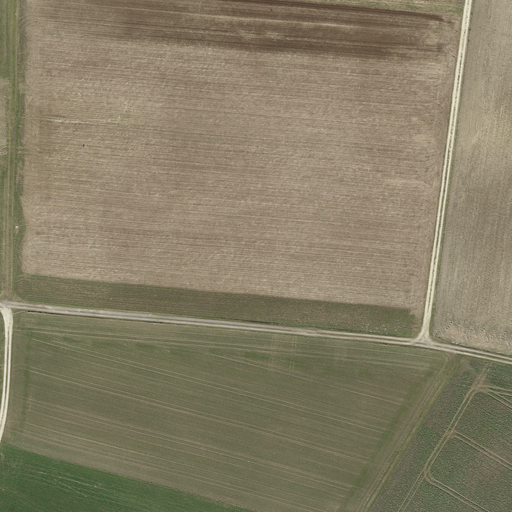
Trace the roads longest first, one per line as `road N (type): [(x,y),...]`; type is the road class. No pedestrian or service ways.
road 1 (track): [(0,435),(11,305),(16,0)]
road 2 (track): [(0,304),(425,344)]
road 3 (track): [(470,0),(425,344)]
road 4 (track): [(369,511),(466,353)]
